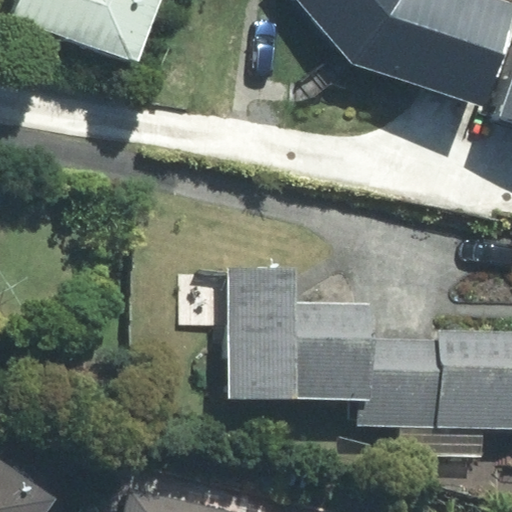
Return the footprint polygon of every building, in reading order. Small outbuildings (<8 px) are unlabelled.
[(11,0),(2,27),(119,68),(142,0),(11,0)] [(511,0),(277,0),(337,78),(511,135),(511,0)] [(173,329),(213,329),(211,407),(340,410),(339,435),(387,436),(386,458),(471,459),(471,446),(511,446),(511,342),(353,340),(354,308),(270,306),(270,278),(174,277),(173,329)] [(0,511),(28,511),(29,511),(0,491),(0,511)] [(186,511),(119,495),(114,511),(186,511)]
